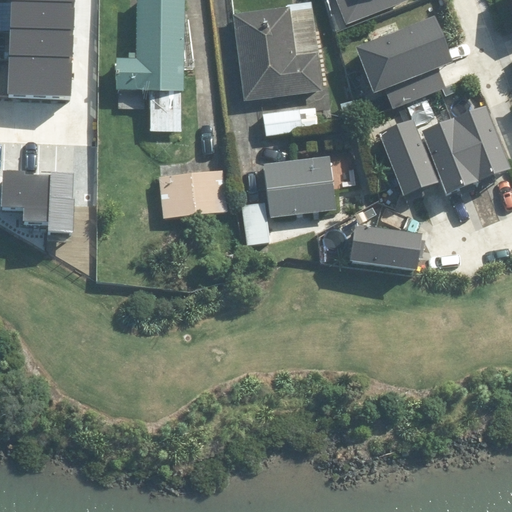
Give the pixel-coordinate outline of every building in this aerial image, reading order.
[(14,0),(10,94),(68,97),(72,0),(14,0)] [(182,96),(183,0),(135,0),(134,95),(182,96)] [(442,0),(413,0),(353,30),(377,78),(461,35),(442,0)] [(353,0),(358,9),(376,0),(353,0)] [(511,0),(487,0),(495,15),(511,6),(511,0)] [(316,56),(310,6),(284,9),(285,12),(288,12),(294,59),(316,56)] [(234,19),(232,19),(244,105),(322,95),(316,56),(294,59),(288,12),(285,12),(234,19)] [(511,100),(495,56),(396,95),(422,160),(511,124),(511,100)] [(269,120),(272,136),(316,129),(314,113),(269,120)] [(221,161),(218,121),(206,122),(209,162),(221,161)] [(115,180),(115,160),(100,160),(100,197),(111,197),(112,180),(115,180)] [(328,162),(262,169),(269,222),(335,215),(328,162)] [(2,168),(0,200),(0,207),(25,209),(25,221),(48,222),(47,233),(71,234),(74,171),(2,168)] [(160,186),(164,219),(227,213),(223,179),(160,186)] [(265,208),(244,211),(249,246),(270,243),(265,208)]
